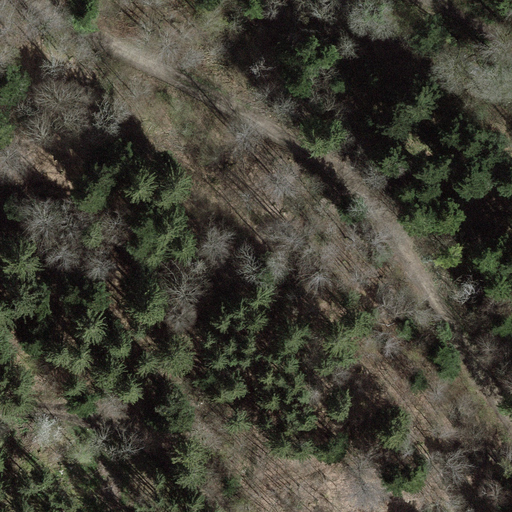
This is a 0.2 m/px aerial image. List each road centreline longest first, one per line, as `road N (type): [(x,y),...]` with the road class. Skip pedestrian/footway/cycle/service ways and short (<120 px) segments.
road 1 (track): [(511,425),(403,246),(351,182),(240,111),(26,0)]
road 2 (track): [(231,511),(88,418),(0,409)]
